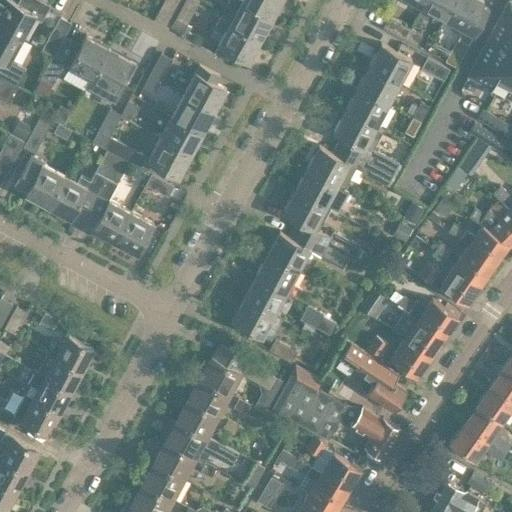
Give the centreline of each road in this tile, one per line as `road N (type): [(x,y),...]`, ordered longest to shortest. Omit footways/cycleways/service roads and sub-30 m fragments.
road 1 (residential): [(167,315),(341,0)]
road 2 (residential): [(360,511),(511,284)]
road 3 (residential): [(61,511),(167,315)]
road 4 (residential): [(167,315),(0,223)]
